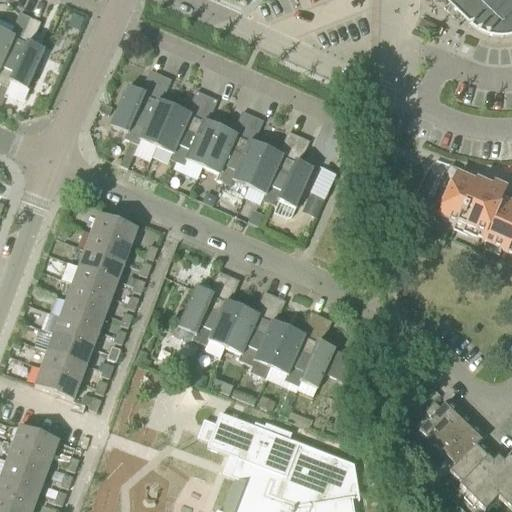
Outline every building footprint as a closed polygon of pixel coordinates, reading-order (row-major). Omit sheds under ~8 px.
[(511,0),(423,0),(426,2),(430,3),(433,4),(437,4),(440,4),(443,1),(469,26),(471,28),(475,32),(480,34),(484,36),(489,37),(492,38),(497,39),(502,39),(506,39),(511,38),(511,37),(511,0)] [(8,92),(10,86),(10,85),(14,76),(1,70),(8,54),(15,57),(30,21),(19,16),(9,39),(0,35),(0,88),(8,92)] [(10,85),(10,86),(26,93),(43,55),(30,49),(40,26),(30,21),(15,57),(8,54),(1,70),(14,76),(10,85)] [(126,91),(109,130),(125,137),(123,143),(129,146),(137,149),(139,143),(143,134),(130,129),(137,113),(143,116),(160,79),(149,74),(139,97),(126,91)] [(155,150),(172,110),(161,105),(165,96),(170,84),(160,79),(143,116),(137,113),(130,129),(143,134),(139,143),(137,149),(135,154),(133,159),(148,166),(155,150)] [(185,163),(189,154),(177,149),(183,133),(190,136),(206,100),(196,95),(190,107),(186,116),(172,110),(155,150),(171,157),(169,163),(183,170),(186,163),(185,163)] [(207,125),(211,116),(217,104),(206,100),(190,136),(183,133),(177,149),(189,154),(185,163),(202,170),(219,131),(207,125)] [(108,118),(111,111),(102,107),(99,114),(108,118)] [(242,115),(236,127),(232,136),(219,131),(202,170),(217,177),(214,183),(223,187),(229,190),(231,184),(231,183),(235,175),(221,169),(229,153),(236,156),(252,120),(242,115)] [(253,146),(257,137),(263,125),(252,120),(236,156),(229,153),(221,169),(235,175),(231,183),(231,184),(247,191),(265,151),(253,146)] [(247,191),(248,191),(264,198),(261,204),(276,211),(278,204),(277,204),(281,196),(268,190),(275,174),(281,177),(298,140),(288,136),(278,157),(265,151),(247,191)] [(309,145),(298,140),(281,177),(275,174),(268,190),(281,196),(277,204),(278,204),(276,211),(273,216),(287,222),(291,220),(312,174),(299,168),(309,145)] [(119,169),(127,173),(133,159),(135,154),(137,149),(129,146),(119,169)] [(511,207),(501,203),(505,193),(492,188),(490,193),(456,177),(458,172),(449,168),(432,205),(427,203),(411,238),(426,244),(437,220),(483,239),(480,245),(511,259),(511,207)] [(212,209),(216,201),(210,198),(205,200),(202,206),(212,210),(212,209)] [(309,198),(302,215),(316,221),(323,204),(309,198)] [(259,231),(265,219),(253,213),(247,226),(259,231)] [(68,229),(71,221),(65,218),(62,227),(68,229)] [(129,252),(136,234),(97,219),(90,237),(129,252)] [(129,252),(90,237),(84,254),(123,268),(129,252)] [(153,264),(157,252),(149,249),(144,261),(153,264)] [(117,285),(123,268),(84,254),(78,271),(117,285)] [(138,278),(146,281),(153,264),(144,261),(138,278)] [(117,285),(78,271),(72,288),(111,302),(117,285)] [(212,317),(228,280),(218,275),(208,298),(194,292),(176,330),(172,339),(190,347),(192,345),(205,351),(208,345),(212,336),(198,330),(205,314),(212,317)] [(224,352),(241,313),(229,307),(239,284),(228,280),(212,317),(205,314),(198,330),(212,336),(208,345),(205,351),(203,355),(219,362),(224,352)] [(132,295),(140,298),(145,285),(137,282),(132,295)] [(104,319),(111,302),(72,288),(65,304),(104,319)] [(251,371),(254,365),(257,356),(244,350),(251,334),(258,337),(274,300),(263,296),(253,318),(241,313),(224,352),(240,358),(237,364),(251,371)] [(126,311),(134,314),(139,302),(130,299),(126,311)] [(257,356),(254,365),(270,372),(288,333),(275,328),(285,305),(274,300),(258,337),(251,334),(244,350),(257,356)] [(104,319),(65,304),(59,321),(98,336),(104,319)] [(128,331),(132,319),(124,316),(119,328),(128,331)] [(300,339),(288,333),(270,372),(265,384),(289,394),(292,388),(298,391),(300,386),(299,385),(303,376),(290,370),(298,354),(304,357),(321,321),(310,316),(300,339)] [(92,353),(98,336),(59,321),(53,338),(92,353)] [(300,386),(317,392),(324,378),(342,386),(352,362),(321,348),(331,326),(321,321),(304,357),(298,354),(290,370),(303,376),(299,385),(300,386)] [(113,345),(121,348),(126,336),(118,333),(113,345)] [(92,353),(53,338),(46,355),(86,370),(92,353)] [(18,354),(21,347),(14,344),(12,350),(11,351),(18,354)] [(107,362),(115,365),(120,353),(111,350),(107,362)] [(147,357),(139,354),(135,366),(148,371),(150,365),(145,363),(147,357)] [(79,387),(86,370),(46,355),(40,372),(79,387)] [(109,382),(113,370),(105,367),(101,379),(109,382)] [(40,372),(34,388),(34,390),(73,404),(79,387),(40,372)] [(215,393),(218,385),(213,383),(210,391),(215,393)] [(94,396),(102,399),(107,387),(99,384),(94,396)] [(417,399),(424,406),(434,395),(427,388),(417,399)] [(271,415),(275,405),(262,400),(258,409),(271,415)] [(93,401),(90,409),(88,413),(96,416),(101,404),(93,401)] [(431,421),(418,434),(430,447),(460,416),(448,403),(440,411),(434,405),(425,415),(431,421)] [(473,427),(460,416),(430,447),(443,458),(473,427)] [(352,511),(351,504),(353,501),(358,501),(353,469),(237,424),(241,427),(229,460),(246,466),(239,484),(235,482),(223,511),(352,511)] [(485,439),(473,427),(443,458),(455,470),(479,445),(485,439)] [(51,463),(57,446),(18,431),(12,449),(51,463)] [(492,457),(479,445),(455,470),(449,476),(462,488),(487,462),(492,457)] [(45,480),(51,463),(12,449),(5,466),(45,480)] [(74,476),(79,464),(71,461),(66,473),(74,476)] [(511,511),(511,465),(507,461),(502,466),(497,461),(492,467),(487,462),(462,488),(459,491),(481,511),(486,511),(498,501),(509,511),(511,511)] [(45,480),(5,466),(0,480),(0,482),(38,497),(45,480)] [(416,484),(417,485),(426,475),(417,466),(415,468),(416,484)] [(432,481),(426,475),(417,485),(423,490),(432,481)] [(73,480),(65,477),(60,490),(68,493),(73,480)] [(0,502),(26,511),(32,511),(38,497),(0,482),(0,502)] [(54,507),(62,510),(66,497),(58,494),(54,507)] [(444,503),(436,495),(430,501),(438,509),(444,503)] [(26,511),(0,502),(0,511),(26,511)]
